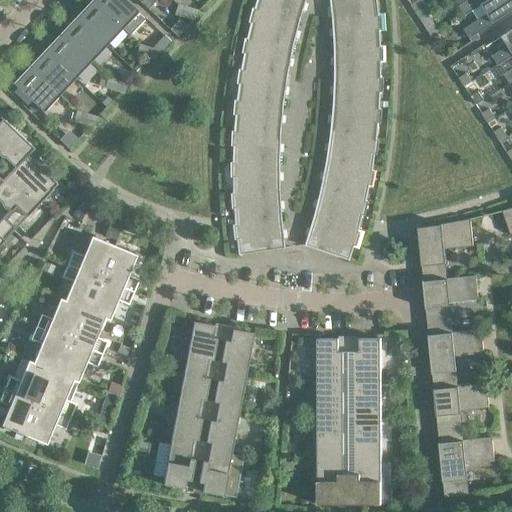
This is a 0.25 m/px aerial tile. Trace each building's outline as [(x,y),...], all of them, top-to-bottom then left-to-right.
[(145,18),(126,0),(97,0),(95,3),(122,28),(129,35),(145,18)] [(304,0),(255,0),(253,8),(258,10),(259,9),(299,19),(304,0)] [(377,15),(375,0),(328,0),(331,17),(372,14),(372,15),(377,15)] [(423,0),(419,0),(413,5),(422,18),(429,13),(431,12),(423,0)] [(469,0),(460,6),(466,15),(473,11),(482,5),(482,4),(488,0),(469,0)] [(511,0),(488,0),(482,4),(482,5),(473,11),(478,20),(464,29),(470,39),(511,11),(511,0)] [(122,28),(95,3),(79,20),(106,45),(122,28)] [(173,13),(183,16),(186,6),(176,3),(173,13)] [(195,9),(186,6),(183,16),(192,19),(195,9)] [(299,19),(259,9),(258,10),(255,24),(250,23),(246,38),(251,40),(251,39),(292,47),(299,19)] [(429,13),(422,18),(434,36),(442,31),(429,13)] [(372,14),(331,17),(332,46),(374,45),(374,46),(379,46),(378,30),(373,30),(372,15),(372,14)] [(106,45),(79,20),(64,36),(90,62),(106,45)] [(498,65),(511,56),(511,29),(486,47),(487,47),(503,37),(508,46),(492,56),(498,65)] [(90,62),(64,36),(48,53),(75,78),(90,62)] [(251,39),(251,40),(248,54),(243,53),(240,69),(245,70),(245,69),(286,75),(292,47),(251,39)] [(136,54),(145,56),(148,47),(139,44),(136,54)] [(374,45),(332,46),(333,75),(374,76),(374,77),(380,77),(379,61),(374,61),(374,46),(374,45)] [(158,50),(148,47),(145,56),(155,59),(158,50)] [(75,78),(48,53),(32,69),(59,95),(75,78)] [(143,68),(138,63),(133,69),(138,74),(143,68)] [(59,95),(32,69),(16,87),(20,90),(18,97),(31,101),(43,112),(59,95)] [(245,69),(245,70),(243,85),(238,84),(236,100),(241,100),(282,104),(286,75),(245,69)] [(469,72),(460,78),(466,86),(474,81),(469,72)] [(374,76),(333,75),(331,104),(373,107),(373,108),(378,108),(379,92),(373,92),(374,77),(374,76)] [(104,87),(114,90),(117,80),(107,77),(104,87)] [(127,83),(117,80),(114,90),(124,92),(127,83)] [(480,90),(472,96),(477,104),(486,99),(480,90)] [(101,103),(106,107),(111,101),(107,97),(103,101),(101,103)] [(241,100),(240,116),(234,115),(233,131),(238,131),(238,130),(280,132),(282,104),(241,100)] [(373,107),(331,104),(329,132),(370,138),(370,139),(375,139),(377,124),(371,123),(373,108),(373,107)] [(491,107),(483,112),(489,122),(498,117),(491,107)] [(73,120),(83,123),(86,113),(76,110),(73,120)] [(95,116),(86,113),(83,123),(92,126),(95,116)] [(7,160),(14,167),(15,167),(26,155),(33,148),(0,117),(0,118),(3,121),(0,124),(0,155),(0,156),(2,157),(3,157),(4,157),(5,156),(6,156),(9,158),(7,160)] [(503,125),(494,130),(501,140),(509,135),(503,125)] [(238,130),(238,131),(238,146),(232,146),(231,162),(237,162),(237,161),(278,161),(280,132),(238,130)] [(370,138),(329,132),(325,161),(366,169),(371,170),(373,154),(368,154),(370,139),(370,138)] [(15,167),(14,167),(8,174),(37,201),(48,189),(45,185),(51,179),(44,173),(43,174),(41,173),(42,172),(42,171),(42,170),(42,169),(42,168),(41,167),(41,166),(40,166),(39,165),(38,165),(37,165),(36,165),(34,166),(31,164),(33,162),(26,155),(15,167)] [(279,190),(278,161),(237,161),(237,162),(237,177),(232,177),(232,193),(237,193),(237,192),(279,190)] [(366,169),(325,161),(319,189),(360,199),(359,200),(365,201),(368,185),(363,184),(366,169)] [(37,201),(8,174),(2,180),(2,181),(0,182),(0,197),(2,200),(2,201),(2,202),(1,203),(1,204),(2,205),(3,206),(3,207),(5,208),(6,208),(7,208),(8,208),(9,207),(11,208),(9,209),(16,216),(22,210),(25,213),(37,201)] [(360,199),(319,189),(312,217),(352,229),(357,231),(361,216),(356,214),(359,200),(360,199)] [(281,219),(279,190),(237,192),(237,193),(238,208),(233,209),(234,224),(239,224),(239,223),(281,219)] [(511,207),(502,211),(510,235),(511,234),(511,207)] [(112,217),(106,232),(117,237),(123,222),(112,217)] [(126,217),(121,227),(132,232),(137,221),(126,217)] [(352,229),(312,217),(304,246),(348,260),(353,246),(347,244),(352,229)] [(284,248),(281,219),(239,223),(239,224),(241,239),(236,240),(237,255),(284,248)] [(473,246),(470,219),(442,224),(418,227),(423,281),(448,279),(447,278),(445,249),(473,246)] [(72,252),(67,264),(100,278),(114,246),(100,240),(101,238),(95,235),(86,255),(86,254),(85,257),(72,252)] [(128,252),(114,246),(100,278),(133,292),(139,279),(126,274),(127,272),(126,271),(134,252),(128,249),(128,252)] [(44,262),(41,270),(48,273),(52,265),(44,262)] [(100,278),(67,264),(62,277),(74,282),(73,285),(74,285),(67,301),(67,302),(82,308),(87,310),(100,278)] [(478,300),(476,275),(447,278),(448,279),(423,281),(429,335),(453,333),(453,332),(450,303),(478,300)] [(133,292),(100,278),(87,310),(102,316),(102,317),(109,320),(110,319),(107,318),(114,301),(114,302),(116,299),(128,305),(133,292)] [(40,314),(35,326),(69,340),(82,308),(67,302),(67,301),(59,298),(59,299),(62,301),(55,317),(54,317),(53,319),(40,314)] [(102,316),(87,310),(82,308),(69,340),(102,354),(107,342),(94,336),(95,334),(95,333),(102,317),(102,316)] [(171,317),(169,325),(183,328),(185,320),(171,317)] [(193,322),(185,363),(206,367),(208,359),(212,360),(216,339),(212,338),(214,326),(193,322)] [(69,340),(35,326),(30,339),(43,344),(42,347),(35,363),(35,364),(50,370),(55,372),(69,340)] [(253,333),(232,329),(229,341),(225,341),(221,361),(226,362),(224,370),(245,374),(253,333)] [(484,354),(481,329),(453,332),(453,333),(429,335),(434,389),(458,387),(458,386),(455,357),(484,354)] [(381,380),(381,338),(353,338),(353,339),(359,339),(359,351),(355,351),(355,373),(359,373),(360,380),(381,380)] [(317,339),(317,381),(339,381),(339,373),(344,373),(344,351),(339,351),(339,340),(345,340),(345,339),(317,339)] [(102,354),(69,340),(55,372),(70,378),(70,379),(78,382),(78,381),(75,380),(82,363),(83,364),(84,361),(96,367),(102,354)] [(120,343),(116,350),(126,354),(129,347),(120,343)] [(9,376),(4,389),(37,403),(50,370),(35,364),(35,363),(28,360),(28,362),(30,363),(23,379),(21,381),(9,376)] [(206,367),(185,363),(177,403),(199,407),(200,399),(205,400),(209,379),(204,378),(206,367)] [(157,365),(155,376),(167,378),(169,367),(157,365)] [(70,378),(55,372),(50,370),(37,403),(70,416),(76,404),(70,401),(78,382),(70,379),(70,378)] [(245,374),(224,370),(222,382),(217,381),(213,402),(218,402),(217,410),(238,414),(245,374)] [(381,421),(381,380),(360,380),(360,392),(355,392),(355,414),(360,413),(360,421),(381,421)] [(110,381),(107,391),(118,394),(121,384),(110,381)] [(339,392),(339,381),(317,381),(318,421),(339,421),(339,414),(344,414),(344,392),(339,392)] [(489,407),(487,383),(458,386),(458,387),(434,389),(439,443),(464,440),(461,410),(489,407)] [(37,403),(4,389),(0,397),(0,401),(11,407),(10,409),(11,410),(3,429),(8,432),(9,429),(23,435),(37,403)] [(70,416),(37,403),(23,435),(38,441),(37,443),(43,446),(50,426),(51,426),(52,424),(65,429),(70,416)] [(199,407),(177,403),(170,443),(191,447),(193,439),(197,440),(201,419),(196,418),(199,407)] [(238,414),(217,410),(214,422),(210,421),(206,442),(210,443),(209,450),(230,454),(238,414)] [(339,433),(339,421),(318,421),(318,462),(339,462),(339,454),(344,454),(344,433),(339,433)] [(382,462),(381,421),(360,421),(360,433),(355,433),(355,454),(360,454),(360,462),(382,462)] [(16,433),(13,439),(20,442),(22,435),(16,433)] [(494,461),(492,437),(464,440),(439,443),(445,497),(469,494),(466,464),(494,461)] [(191,447),(170,443),(162,484),(183,488),(185,479),(190,480),(194,459),(189,458),(191,447)] [(259,448),(255,451),(255,459),(264,459),(264,448),(259,448)] [(230,454),(209,450),(207,462),(202,461),(198,482),(203,483),(201,491),(222,495),(230,454)] [(282,461),(282,471),(292,471),(293,462),(282,461)] [(339,474),(339,462),(318,462),(318,504),(346,504),(346,503),(339,503),(339,495),(344,495),(344,474),(339,474)] [(382,504),(382,462),(360,462),(360,474),(355,474),(355,495),(360,495),(360,503),(353,503),(354,504),(382,504)]
